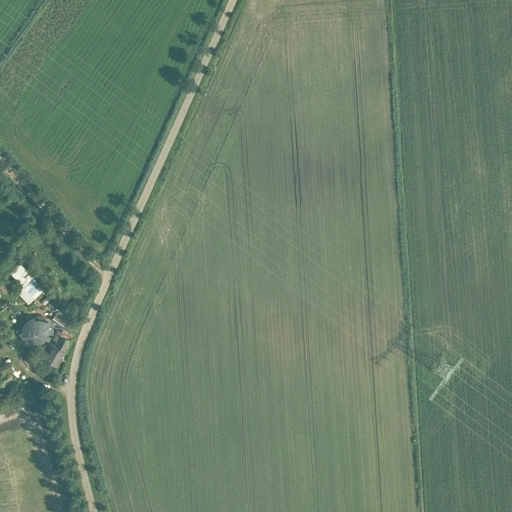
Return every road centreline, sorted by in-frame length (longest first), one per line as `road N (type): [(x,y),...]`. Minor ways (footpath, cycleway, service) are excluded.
road 1 (unclassified): [(93,511),(70,409),(80,344),(233,0)]
road 2 (track): [(112,276),(0,148)]
